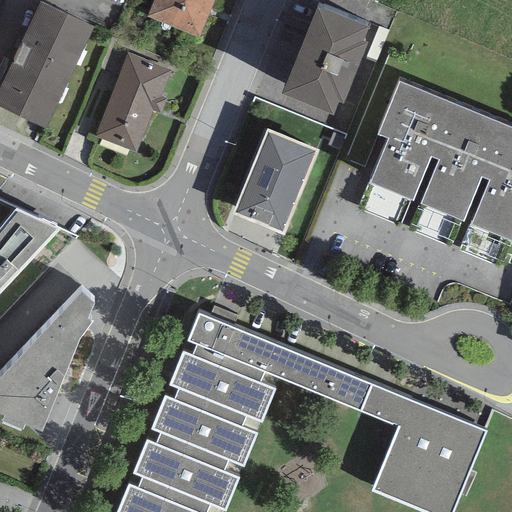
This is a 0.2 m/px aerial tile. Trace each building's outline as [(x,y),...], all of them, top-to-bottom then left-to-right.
[(36,0),(0,75),(0,97),(46,120),(93,16),(57,0),(36,0)] [(152,0),(147,13),(198,34),(212,0),(152,0)] [(367,10),(341,0),(312,0),(282,78),(333,99),(338,86),(342,88),(366,27),(362,25),(367,10)] [(170,67),(127,50),(94,133),(136,148),(152,107),(160,111),(167,94),(161,92),(170,67)] [(511,117),(399,71),(377,123),(388,128),(370,172),(412,189),(430,145),(438,148),(420,193),(463,211),(481,167),(489,170),(471,214),(511,230),(511,117)] [(267,120),(232,206),(283,227),(318,141),(267,120)] [(0,280),(59,217),(16,197),(0,216),(0,280)] [(93,290),(80,277),(0,362),(0,401),(3,403),(1,409),(23,417),(24,412),(41,418),(80,324),(91,309),(87,308),(93,290)] [(113,511),(221,511),(278,374),(359,407),(397,419),(371,485),(439,511),(445,511),(483,424),(371,380),(199,308),(113,511)]
